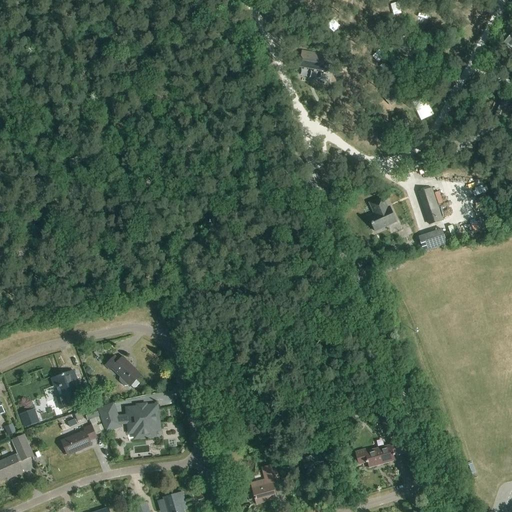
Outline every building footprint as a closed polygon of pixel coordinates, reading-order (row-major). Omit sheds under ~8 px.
[(440,43),(430,40),(428,50),(438,52),(440,43)] [(413,46),(403,44),(402,56),(411,58),(413,46)] [(302,50),(301,55),(299,66),(333,71),(335,56),(302,50)] [(383,97),(392,106),(401,97),(393,88),(383,97)] [(500,122),(508,104),(501,101),(493,119),(500,122)] [(405,114),(391,120),(396,133),(410,127),(405,114)] [(463,138),(486,134),(485,125),(462,129),(463,138)] [(443,221),(432,188),(418,193),(429,226),(443,221)] [(375,232),(396,223),(390,208),(387,209),(382,198),(369,204),(374,215),(368,217),(375,232)] [(445,230),(422,235),(425,250),(448,245),(445,230)] [(116,356),(106,365),(111,370),(112,368),(121,377),(119,379),(119,381),(124,386),(127,386),(129,385),(130,386),(141,375),(123,357),(120,360),(116,356)] [(74,372),(52,379),(55,389),(57,388),(60,398),(56,399),(60,410),(77,404),(73,394),(81,391),(74,372)] [(160,430),(157,406),(128,409),(128,416),(117,418),(113,405),(100,410),(108,430),(121,426),(120,423),(129,422),(130,431),(139,430),(140,438),(156,436),(155,430),(160,430)] [(84,411),(87,421),(98,418),(96,408),(84,411)] [(34,410),(19,415),(24,429),(39,423),(34,410)] [(388,413),(379,416),(389,439),(397,435),(388,413)] [(77,425),(75,419),(68,422),(70,428),(77,425)] [(324,441),(333,438),(326,423),(318,426),(324,441)] [(15,433),(12,424),(4,428),(7,436),(15,433)] [(97,439),(93,429),(92,427),(84,430),(85,432),(62,442),(68,456),(92,446),(90,442),(97,439)] [(266,432),(259,435),(262,443),(269,440),(266,432)] [(13,441),(19,455),(0,462),(0,481),(10,477),(11,479),(24,474),(20,463),(34,457),(25,436),(13,441)] [(403,441),(398,442),(390,445),(391,447),(366,453),(366,451),(356,453),(359,465),(366,463),(367,464),(368,463),(370,468),(395,461),(394,457),(406,453),(403,441)] [(308,474),(328,467),(321,450),(309,455),(310,457),(303,460),(308,474)] [(265,480),(250,484),(256,506),(277,500),(273,484),(280,482),(275,465),(262,468),(265,480)] [(188,510),(183,493),(164,498),(167,511),(184,511),(188,510)] [(150,511),(148,503),(133,507),(134,511),(150,511)]
